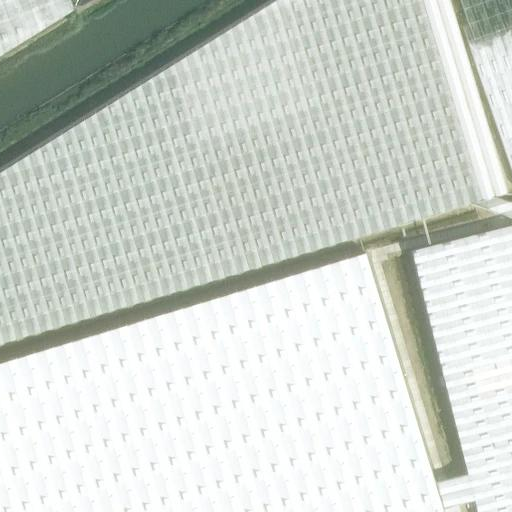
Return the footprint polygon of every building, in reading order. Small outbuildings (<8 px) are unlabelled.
[(0,0),(0,56),(73,11),(67,0),(0,0)] [(0,345),(308,253),(470,204),(494,197),(507,193),(447,0),(276,0),(0,172),(0,345)] [(511,0),(451,0),(486,99),(511,174),(511,0)] [(511,219),(511,227),(412,252),(441,377),(474,511),(511,511),(511,204),(508,203),(494,197),(470,204),(472,205),(473,205),(474,206),(511,219)] [(441,511),(363,254),(0,364),(0,511),(441,511)]
